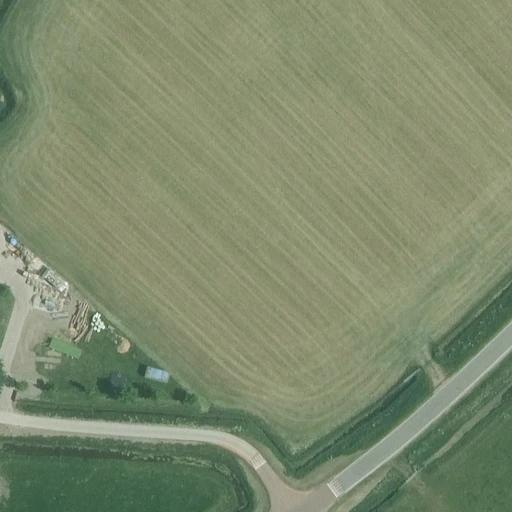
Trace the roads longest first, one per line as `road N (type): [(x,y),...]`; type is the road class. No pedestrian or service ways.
road 1 (unclassified): [(0,417),(225,439),(260,466),(292,511)]
road 2 (tertiary): [(304,511),(511,336)]
